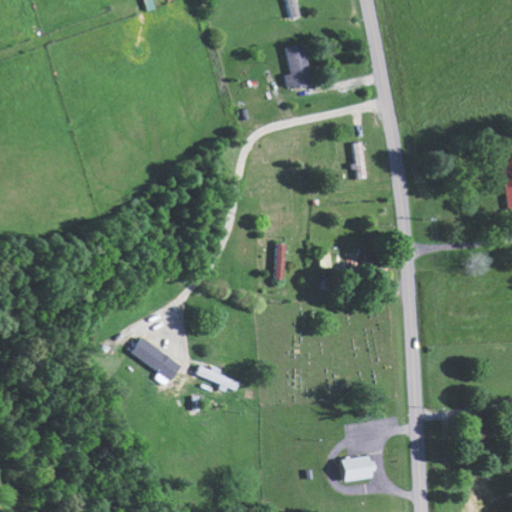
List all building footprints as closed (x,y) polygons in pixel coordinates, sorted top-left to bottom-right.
[(281,0),(284,17),(296,15),(293,0),(281,0)] [(284,74),(280,74),(282,87),(304,84),(300,44),(281,46),(284,74)] [(351,142),(352,178),(364,178),(362,141),(351,142)] [(502,209),(511,208),(511,154),(503,156),(502,147),(492,148),(493,157),(489,158),(492,182),(499,181),(502,209)] [(270,278),(283,278),(285,243),(272,243),(270,278)] [(125,351),(170,381),(180,365),(135,336),(125,351)] [(208,365),(206,370),(194,365),(191,375),(230,389),(233,381),(215,374),(217,369),(208,365)] [(334,482),(368,476),(364,454),(331,460),(334,482)]
